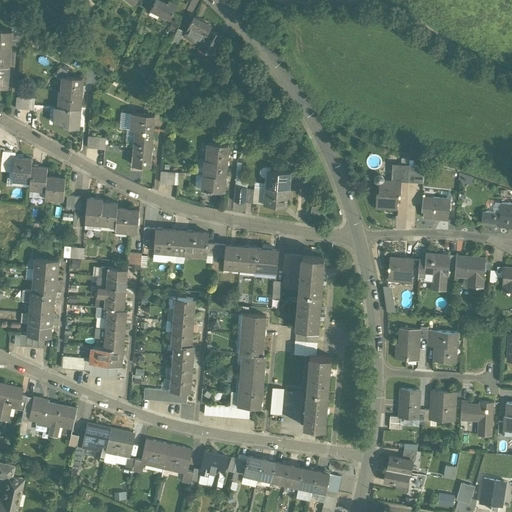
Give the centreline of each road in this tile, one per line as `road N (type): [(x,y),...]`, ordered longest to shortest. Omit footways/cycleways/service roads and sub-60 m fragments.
road 1 (residential): [(369,457),(167,426),(0,356)]
road 2 (residential): [(360,239),(215,218),(153,199),(0,121)]
road 3 (residential): [(360,239),(316,126),(252,34),(209,0)]
road 4 (residential): [(360,239),(422,234),(511,249)]
road 5 (residential): [(375,373),(360,239)]
